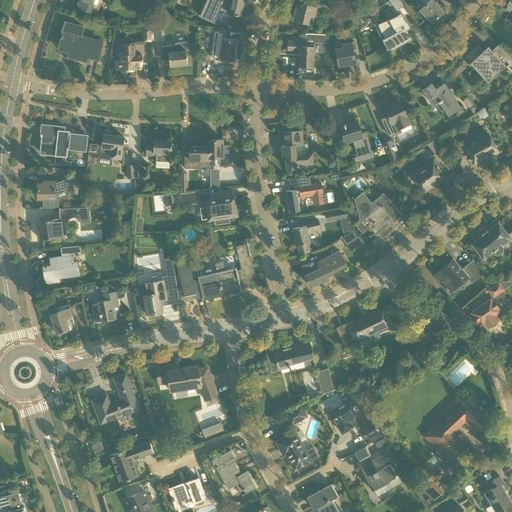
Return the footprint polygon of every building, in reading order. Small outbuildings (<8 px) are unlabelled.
[(93,4),(94,0),(81,0),(78,8),(91,13),(95,4),(93,4)] [(209,0),(202,18),(214,23),(220,10),(228,12),(241,15),(244,0),(209,0)] [(399,0),(389,0),(395,9),(402,3),(399,0)] [(421,10),(417,14),(424,21),(428,18),(432,22),(444,12),(433,0),(422,0),(416,6),(421,10)] [(297,4),(293,19),(309,23),(311,15),(314,16),(320,18),(323,5),(312,3),(311,6),(303,4),(302,6),(297,4)] [(387,38),(383,40),(388,49),(410,37),(406,31),(410,28),(406,22),(401,15),(381,24),(387,38)] [(80,37),(83,27),(66,23),(59,49),(69,52),(70,48),(88,53),(87,57),(98,59),(102,42),(92,39),(92,40),(80,37)] [(152,40),(151,29),(151,27),(142,28),(143,41),(152,41),(152,40)] [(151,29),(152,40),(155,40),(162,40),(162,29),(151,29)] [(223,33),(215,32),(211,58),(233,61),(234,59),(235,53),(234,53),(236,41),(222,39),(223,33)] [(188,65),(186,51),(189,51),(188,40),(175,41),(175,45),(162,46),(164,60),(169,59),(170,67),(188,65)] [(313,67),(314,47),(313,42),(309,42),(288,41),(288,50),(300,51),(299,66),(313,67)] [(346,60),(346,64),(357,62),(356,53),(354,54),(352,42),(335,46),(338,62),(339,62),(339,61),(346,60)] [(488,47),(483,51),(478,45),(466,57),(489,81),(506,66),(503,63),(506,61),(510,65),(511,62),(511,52),(500,44),(497,46),(499,48),(494,53),(488,47)] [(125,45),(126,53),(121,53),(122,60),(116,60),(116,69),(122,69),(123,70),(136,70),(135,65),(142,65),(142,55),(135,55),(134,45),(128,45),(125,45)] [(458,68),(452,73),(456,77),(461,72),(458,68)] [(460,108),(448,89),(444,84),(435,90),(432,84),(423,90),(433,105),(436,104),(445,117),(448,115),(448,116),(460,108)] [(411,124),(407,116),(401,103),(386,110),(389,117),(382,120),(389,135),(400,130),(400,129),(411,124)] [(365,132),(361,133),(358,123),(357,123),(357,121),(344,125),(345,127),(341,128),(344,135),(345,139),(346,143),(353,141),(358,155),(371,150),(365,132)] [(42,136),(40,153),(56,154),(56,155),(66,157),(67,149),(85,151),(86,151),(88,136),(82,135),(73,134),(69,134),(69,132),(65,132),(65,127),(42,125),(41,136),(42,136)] [(296,154),(296,145),(301,145),(301,144),(302,144),(302,141),(302,131),(284,132),(285,145),(282,145),(282,148),(281,148),(281,152),(283,152),(283,157),(286,157),(287,169),(297,168),(297,165),(313,164),(313,153),(296,154)] [(121,160),(122,157),(124,158),(125,150),(123,150),(124,137),(122,137),(122,136),(117,135),(117,136),(104,134),(102,147),(100,147),(101,145),(89,144),(88,154),(99,156),(100,151),(112,153),(111,158),(121,160)] [(475,163),(482,160),(491,155),(492,156),(499,152),(489,135),(474,143),(473,141),(465,145),(475,163)] [(171,162),(171,153),(172,140),(169,140),(169,139),(165,139),(165,140),(154,139),(154,145),(146,144),(146,155),(157,155),(157,162),(171,162)] [(229,145),(223,146),(223,140),(209,140),(209,146),(210,147),(210,163),(219,163),(219,166),(232,166),(232,153),(229,153),(229,145)] [(432,141),(423,146),(432,157),(440,150),(432,141)] [(210,163),(210,147),(209,146),(190,146),(190,160),(202,160),(202,166),(210,166),(210,163)] [(391,163),(398,160),(393,146),(386,149),(387,151),(387,152),(390,159),(389,159),(391,163)] [(464,157),(454,162),(460,175),(471,169),(464,157)] [(425,169),(414,178),(425,191),(440,180),(447,188),(454,182),(444,170),(442,172),(436,164),(427,171),(425,169)] [(387,179),(392,175),(385,166),(380,171),(387,179)] [(87,170),(79,170),(79,183),(86,183),(87,170)] [(300,211),(298,197),(313,195),(315,205),(330,202),(328,192),(323,193),(322,183),(299,187),(299,184),(310,183),(309,175),(290,178),(291,186),(293,185),(293,190),(286,191),(289,213),(300,211)] [(58,199),(56,199),(56,191),(58,191),(66,189),(67,194),(74,192),(71,179),(63,181),(64,181),(56,183),(56,181),(44,181),(44,184),(38,184),(38,199),(39,199),(44,199),(44,206),(43,206),(43,207),(59,207),(59,206),(58,206),(58,199)] [(174,205),(198,202),(197,191),(173,193),(174,205)] [(402,215),(383,193),(376,199),(377,199),(372,203),(363,193),(355,199),(360,220),(365,219),(369,223),(367,225),(375,235),(389,223),(385,218),(389,214),(395,221),(402,215)] [(229,223),(228,217),(237,215),(234,196),(206,200),(207,207),(204,208),(205,218),(209,218),(209,219),(215,218),(216,224),(229,223)] [(86,215),(86,207),(63,208),(63,216),(86,215)] [(346,209),(325,214),(327,223),(340,220),(342,233),(351,231),(346,209)] [(40,239),(55,238),(63,238),(62,219),(40,221),(41,231),(40,232),(40,239)] [(320,228),(319,220),(314,222),(302,224),(303,226),(293,228),(295,239),(296,243),(297,246),(300,255),(312,252),(307,234),(314,232),(313,230),(320,228)] [(498,222),(488,230),(487,230),(486,231),(483,233),(482,234),(482,235),(472,243),(471,243),(472,244),(483,258),(483,259),(484,259),(485,259),(484,259),(493,252),(495,254),(498,254),(503,251),(504,247),(502,245),(510,238),(511,238),(511,237),(511,236),(511,225),(506,231),(499,223),(499,222),(498,222)] [(342,238),(351,252),(363,243),(354,230),(342,238)] [(215,263),(217,273),(218,272),(224,294),(242,290),(240,284),(256,280),(248,244),(236,246),(242,269),(237,270),(236,268),(225,271),(223,261),(215,263)] [(51,266),(43,267),(45,280),(46,280),(59,278),(79,275),(77,262),(74,263),(73,256),(81,254),(80,246),(60,248),(61,257),(50,258),(51,266)] [(319,262),(318,261),(303,265),(305,275),(310,286),(328,278),(327,276),(347,265),(339,251),(319,262)] [(218,272),(217,273),(199,277),(199,280),(193,281),(188,258),(177,261),(186,297),(194,295),(196,300),(204,298),(204,299),(224,294),(218,272)] [(448,291),(450,293),(469,277),(473,282),(484,272),(473,260),(462,269),(459,266),(458,267),(455,263),(456,262),(453,259),(437,272),(441,277),(439,280),(445,287),(446,289),(447,291),(448,291)] [(162,281),(152,283),(153,294),(145,295),(148,313),(162,311),(160,299),(165,298),(166,302),(180,300),(175,275),(162,277),(162,281)] [(507,281),(499,283),(504,289),(510,285),(511,284),(509,281),(507,281)] [(488,290),(494,297),(504,290),(504,289),(499,283),(499,282),(488,290)] [(119,306),(117,298),(116,292),(102,294),(103,301),(98,302),(99,304),(92,305),(94,314),(96,323),(102,321),(102,322),(116,319),(113,307),(119,306)] [(439,303),(445,298),(439,292),(432,298),(439,303)] [(501,293),(494,297),(501,307),(507,303),(501,293)] [(492,301),(491,299),(471,312),(473,315),(471,316),(477,324),(479,323),(480,326),(485,322),(488,327),(490,326),(492,327),(494,327),(495,326),(497,325),(498,323),(497,321),(499,320),(496,315),(500,312),(498,309),(499,308),(493,300),(492,301)] [(70,330),(66,319),(73,317),(70,308),(57,312),(56,309),(50,311),(57,334),(70,330)] [(378,330),(379,333),(387,330),(386,326),(387,326),(380,311),(353,323),(352,321),(337,328),(340,336),(356,329),(360,338),(378,330)] [(419,330),(412,341),(423,348),(430,337),(419,330)] [(289,363),(314,357),(310,343),(304,344),(302,339),(297,341),(297,346),(279,351),(278,348),(266,351),(271,372),(280,370),(280,368),(290,365),(289,363)] [(440,353),(434,361),(442,366),(447,359),(440,353)] [(157,368),(159,384),(169,382),(170,391),(200,386),(205,400),(218,396),(207,368),(198,369),(198,366),(175,370),(175,365),(157,368)] [(317,372),(322,393),(334,390),(328,369),(317,372)] [(444,370),(440,373),(446,380),(450,376),(444,370)] [(107,394),(92,400),(101,424),(139,410),(126,374),(114,379),(121,399),(110,403),(107,394)] [(442,447),(435,454),(444,464),(463,445),(452,433),(465,420),(476,432),(489,419),(469,398),(460,407),(455,402),(433,424),(438,429),(431,436),(442,447)] [(360,431),(367,443),(383,434),(376,421),(371,424),(360,407),(358,408),(352,399),(330,412),(342,433),(353,427),(352,425),(351,426),(349,423),(356,419),(362,429),(360,431)] [(301,406),(286,414),(292,425),(306,416),(301,406)] [(205,437),(224,430),(221,422),(202,429),(205,437)] [(295,470),(311,461),(319,457),(313,447),(306,451),(295,431),(276,442),(281,450),(283,449),(295,470)] [(375,443),(378,448),(386,444),(383,439),(375,443)] [(92,444),(95,452),(104,449),(101,441),(92,444)] [(110,455),(120,482),(139,475),(134,463),(136,463),(135,459),(133,460),(133,458),(141,455),(142,457),(154,452),(150,441),(129,448),(110,455)] [(382,449),(375,453),(371,444),(355,453),(359,462),(357,463),(373,492),(390,482),(393,488),(402,483),(397,474),(396,474),(390,464),(386,466),(384,463),(389,461),(382,449)] [(238,473),(240,472),(234,460),(236,459),(232,451),(212,462),(216,469),(217,469),(228,489),(236,485),(242,495),(257,487),(248,471),(239,475),(238,473)] [(432,474),(419,488),(433,501),(446,488),(432,474)] [(492,489),(485,493),(496,511),(499,511),(511,504),(500,485),(504,482),(500,476),(488,483),(492,489)] [(194,503),(206,499),(199,478),(186,482),(187,484),(170,491),(172,498),(173,501),(175,500),(177,508),(193,502),(194,503)] [(339,511),(332,500),(338,496),(331,484),(307,497),(314,510),(316,509),(317,511),(339,511)] [(154,511),(144,490),(125,500),(130,511),(129,511),(154,511)] [(25,511),(24,507),(22,508),(18,493),(0,497),(0,507),(11,505),(12,510),(9,511),(25,511)]
